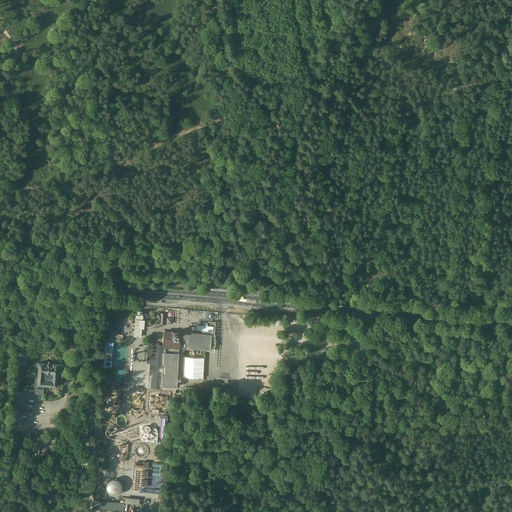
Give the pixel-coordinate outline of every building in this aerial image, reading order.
[(142,312),(136,311),(134,336),(140,336),(141,328),(143,328),(143,321),(141,320),(142,312)] [(172,313),(174,322),(181,321),(179,312),(172,313)] [(164,324),(165,313),(163,313),(161,313),(160,323),(157,324),(157,323),(154,324),(155,327),(155,329),(162,327),(164,324)] [(191,330),(213,332),(214,322),(207,321),(207,324),(194,323),(195,315),(186,314),(185,324),(182,324),(181,328),(191,329),(191,330)] [(126,331),(125,325),(131,325),(131,322),(118,323),(119,331),(126,331)] [(187,348),(202,350),(202,356),(205,356),(205,350),(209,350),(209,351),(212,351),(212,345),(215,346),(216,340),(212,339),(213,335),(180,332),(173,332),(165,331),(164,345),(148,344),(147,364),(150,364),(150,374),(152,374),(151,388),(160,389),(161,375),(162,375),(162,386),(176,387),(177,365),(178,357),(178,354),(187,348)] [(183,357),(182,377),(202,378),(203,358),(183,357)] [(43,386),(57,387),(58,364),(50,364),(49,363),(47,363),(46,363),(38,363),(37,363),(36,364),(35,366),(36,367),(38,367),(37,379),(37,381),(36,391),(29,390),(29,394),(43,395),(43,386)] [(20,448),(21,435),(13,434),(11,447),(20,448)] [(108,510),(108,501),(94,500),(93,509),(108,510)]
